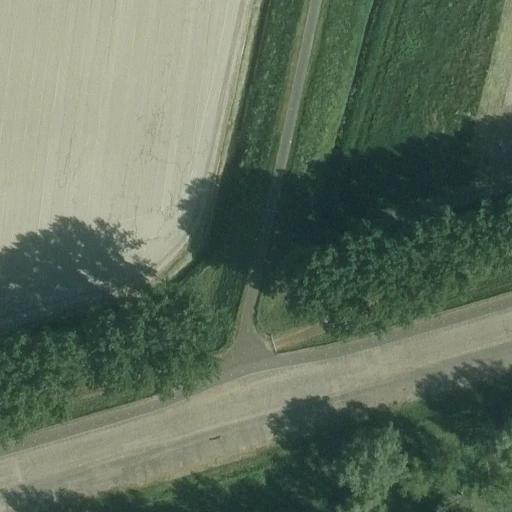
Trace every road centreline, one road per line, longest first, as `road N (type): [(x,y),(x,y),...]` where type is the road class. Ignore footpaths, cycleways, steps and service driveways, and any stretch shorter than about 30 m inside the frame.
road 1 (track): [(0,408),(242,354),(511,251)]
road 2 (unclassified): [(315,0),(245,323),(246,369)]
